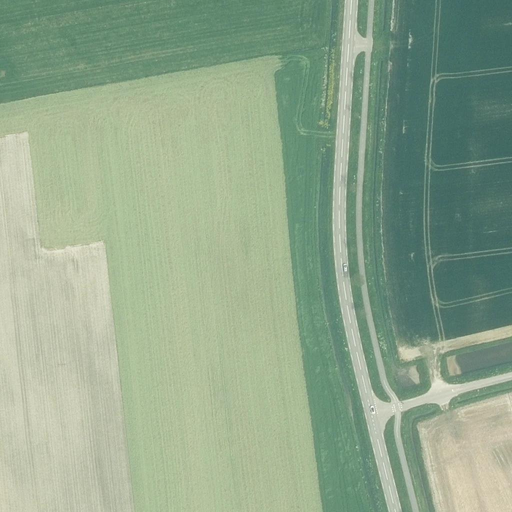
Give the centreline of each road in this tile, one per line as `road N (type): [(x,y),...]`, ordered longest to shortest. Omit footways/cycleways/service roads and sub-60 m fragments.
road 1 (tertiary): [(370,415),(338,245),(350,0)]
road 2 (unclassified): [(370,415),(511,378)]
